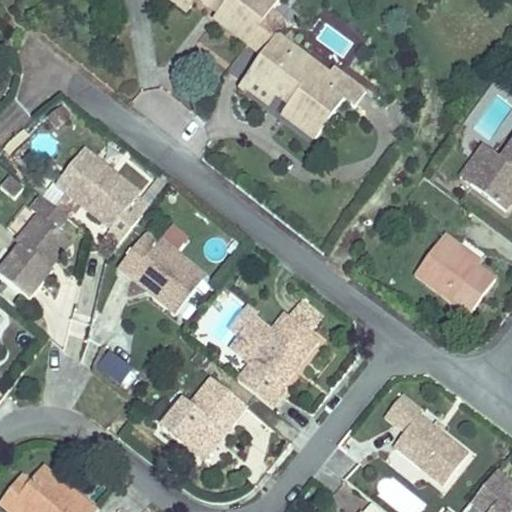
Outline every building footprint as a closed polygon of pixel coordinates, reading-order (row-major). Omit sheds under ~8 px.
[(197,0),(174,0),(189,11),(197,0)] [(271,15),(282,1),(280,0),(200,0),(209,6),(212,3),(223,11),(216,20),(249,44),(262,27),(270,16),(271,15)] [(324,85),(306,72),(312,65),(279,40),(280,39),(288,28),(271,15),(270,16),(262,27),(249,44),(265,56),(250,76),(256,80),(279,97),(281,94),(288,99),(286,102),(290,106),(283,116),(316,141),(345,102),(355,110),(367,94),(335,71),(330,78),(324,85)] [(324,25),(316,41),(344,56),(352,41),(324,25)] [(324,85),(330,78),(312,65),(306,72),(324,85)] [(279,97),(256,80),(249,90),(271,107),(279,97)] [(286,102),(288,99),(281,94),(279,97),(286,102)] [(484,149),(461,180),(471,188),(494,156),(484,149)] [(511,149),(503,163),(494,156),(471,188),(506,213),(511,205),(511,149)] [(119,249),(143,218),(131,208),(141,196),(85,153),(57,189),(82,208),(86,203),(93,209),(89,214),(112,232),(106,239),(119,249)] [(0,279),(29,302),(53,272),(51,271),(46,267),(67,240),(57,232),(67,219),(43,200),(33,214),(39,218),(17,246),(21,249),(0,275),(0,279)] [(89,214),(93,209),(86,203),(82,208),(89,214)] [(177,316),(196,291),(203,296),(212,284),(206,279),(149,233),(119,271),(132,281),(135,277),(153,291),(150,295),(177,316)] [(497,282),(456,252),(459,247),(445,238),(416,278),(470,318),(497,282)] [(0,242),(0,270),(14,247),(2,239),(0,242)] [(51,271),(72,244),(67,240),(46,267),(51,271)] [(150,295),(153,291),(135,277),(132,281),(150,295)] [(324,319),(303,302),(290,319),(302,328),(311,335),(324,319)] [(286,316),(272,333),(265,342),(249,329),(256,320),(258,318),(247,310),(230,331),(240,339),(230,351),(251,367),(238,384),(273,411),(287,393),(282,390),(320,342),(311,335),(302,328),(290,319),(286,316)] [(272,333),(256,320),(249,329),(265,342),(272,333)] [(126,387),(138,372),(112,352),(106,371),(126,387)] [(213,382),(192,408),(185,403),(163,431),(199,460),(221,432),(226,436),(247,409),(213,382)] [(443,489),(469,455),(421,417),(424,413),(404,397),(386,420),(406,436),(395,450),(443,489)] [(221,432),(199,460),(204,464),(226,436),(221,432)] [(31,486),(16,504),(25,511),(96,511),(43,470),(31,486)] [(511,511),(511,485),(497,473),(476,500),(490,511),(511,511)] [(23,481),(1,508),(6,511),(25,511),(16,504),(31,486),(23,481)] [(472,505),(481,511),(490,511),(476,500),(472,505)]
